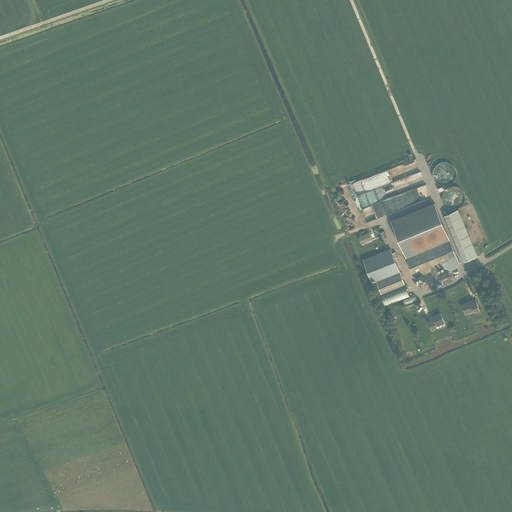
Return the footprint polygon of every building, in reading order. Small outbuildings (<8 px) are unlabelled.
[(454,167),(454,166),(452,167),(450,167),(450,166),(448,167),(444,167),(434,169),(434,171),(432,172),(432,174),(435,179),(434,178),(438,185),(444,185),(438,188),(440,192),(443,191),(446,190),(445,186),(456,181),(454,167)] [(455,268),(459,262),(435,203),(391,220),(405,255),(415,278),(430,272),(431,275),(426,277),(431,290),(452,281),(447,268),(438,272),(437,269),(443,267),(451,269),(455,268)] [(477,256),(459,212),(458,210),(444,216),(463,262),(477,256)] [(375,239),(372,230),(369,231),(371,235),(370,236),(369,233),(358,237),(361,244),(372,240),(370,237),(371,236),(373,240),(375,239)] [(392,253),(390,248),(363,259),(372,283),(376,281),(381,294),(405,285),(394,258),(397,257),(395,252),(392,253)] [(410,296),(406,286),(379,297),(383,307),(410,296)] [(417,300),(415,295),(403,300),(405,305),(417,300)] [(470,311),(471,310),(472,310),(473,311),(474,312),(479,310),(475,302),(473,303),(472,301),(462,305),(465,314),(470,312),(470,311)] [(439,325),(444,323),(440,313),(430,317),(431,320),(428,321),(432,330),(436,328),(436,326),(436,325),(438,324),(439,325)]
